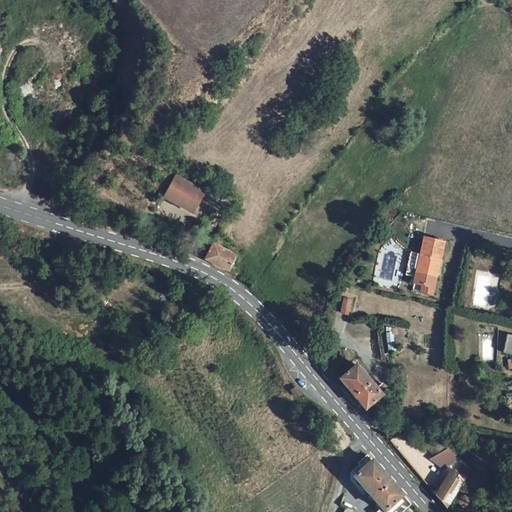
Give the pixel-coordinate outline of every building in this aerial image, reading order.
[(200,187),(173,172),(163,192),(189,207),(200,187)] [(415,283),(416,283),(425,286),(424,291),(435,294),(446,241),(424,237),(420,255),(410,253),(405,276),(416,278),(415,283)] [(235,253),(211,242),(203,258),(227,270),(235,253)] [(343,296),(338,310),(346,313),(350,298),(343,296)] [(387,351),(396,350),(394,327),(385,327),(387,351)] [(351,363),(332,380),(355,406),(357,404),(361,407),(380,387),(375,382),(370,384),(351,363)] [(327,373),(329,376),(335,371),(333,368),(327,373)] [(471,381),(460,381),(460,389),(470,390),(471,381)] [(339,434),(330,427),(325,434),(333,441),(339,434)] [(451,462),(444,455),(438,463),(445,469),(451,462)] [(395,505),(402,497),(365,458),(363,460),(362,458),(358,462),(360,464),(349,476),(381,511),(390,501),(395,505)] [(451,472),(431,494),(442,507),(467,476),(470,478),(474,474),(467,467),(457,478),(451,472)] [(338,498),(336,503),(344,507),(346,502),(338,498)]
